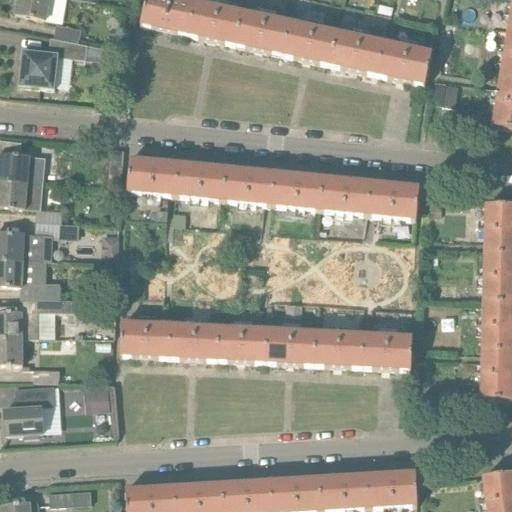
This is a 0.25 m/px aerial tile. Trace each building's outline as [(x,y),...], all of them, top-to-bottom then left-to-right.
[(49,0),(18,0),(15,19),(45,25),(49,0)] [(195,7),(171,2),(162,0),(146,0),(144,15),(140,30),(188,40),(191,25),(195,7)] [(188,40),(235,50),(238,35),(242,17),(218,12),(195,7),(191,25),(188,40)] [(289,27),(266,22),(242,17),(238,35),(235,50),(282,61),(286,45),(289,27)] [(337,38),(313,32),(289,27),(286,45),(282,61),(330,71),(333,55),(337,38)] [(78,47),(80,34),(56,29),(53,42),(78,47)] [(511,35),(507,35),(504,51),(502,67),(499,83),(511,85),(511,35)] [(384,48),(360,43),(337,38),(333,55),(330,71),(377,81),(380,66),(384,48)] [(78,47),(53,42),(49,42),(48,57),(21,54),(17,91),(70,96),(73,63),(85,65),(87,49),(78,47)] [(431,58),(408,53),(384,48),(380,66),(377,81),(424,91),(428,76),(431,58)] [(511,85),(499,83),(497,99),(494,115),(491,131),(511,134),(511,85)] [(434,108),(444,110),(448,88),(437,86),(434,108)] [(444,110),(455,112),(458,90),(448,88),(444,110)] [(0,185),(43,189),(45,163),(0,158),(0,185)] [(130,163),(128,181),(126,197),(150,199),(175,202),(176,186),(178,168),(130,163)] [(223,206),(224,191),(226,173),(178,168),(176,186),(175,202),(199,204),(223,206)] [(107,195),(121,196),(124,170),(109,169),(107,195)] [(226,173),(224,191),(223,206),(247,209),(271,211),(273,195),(274,178),(226,173)] [(295,214),(319,216),(321,200),(322,182),(274,178),(273,195),(271,211),(295,214)] [(343,219),(367,221),(369,205),(371,187),(322,182),(321,200),(319,216),(343,219)] [(0,211),(36,215),(40,215),(40,214),(43,189),(0,185),(0,211)] [(367,221),(391,223),(415,226),(417,209),(419,192),(371,187),(369,205),(367,221)] [(483,258),(511,258),(511,210),(485,209),(484,226),(484,242),(483,258)] [(40,214),(40,215),(36,215),(35,227),(62,229),(62,215),(40,214)] [(0,264),(40,266),(41,253),(50,254),(51,240),(79,242),(80,229),(62,229),(35,227),(34,240),(23,239),(0,238),(0,264)] [(102,265),(118,266),(119,239),(104,239),(102,265)] [(483,274),(482,291),(482,307),(511,307),(511,258),(483,258),(483,274)] [(20,306),(60,304),(60,288),(46,287),(46,266),(40,266),(0,264),(0,291),(20,293),(20,306)] [(0,343),(21,344),(21,343),(39,343),(39,317),(85,317),(85,305),(60,304),(20,306),(20,317),(0,317),(0,343)] [(511,356),(511,307),(482,307),(482,323),(481,339),(481,356),(511,356)] [(120,361),(168,364),(169,346),(170,329),(146,328),(122,327),(121,344),(120,361)] [(218,332),(194,331),(170,329),(169,346),(168,364),(217,366),(218,349),(218,332)] [(217,366),(265,369),(266,351),(267,334),(243,333),(218,332),(218,349),(217,366)] [(313,371),(314,354),(315,337),(291,336),(267,334),(266,351),(265,369),(313,371)] [(313,371),(361,374),(362,356),(363,339),(339,338),(315,337),(314,354),(313,371)] [(410,376),(411,359),(412,342),(387,341),(363,339),(362,356),(361,374),(410,376)] [(21,344),(0,343),(0,370),(22,371),(21,344)] [(480,372),(480,388),(479,404),(511,405),(511,356),(481,356),(480,372)] [(33,387),(59,388),(59,375),(33,373),(33,387)] [(15,414),(3,415),(4,441),(23,440),(23,443),(39,442),(39,439),(42,438),(41,412),(55,411),(53,391),(14,394),(15,414)] [(111,414),(109,392),(87,394),(88,416),(111,414)] [(402,511),(417,511),(416,492),(415,477),(366,480),(367,495),(368,511),(402,511)] [(511,511),(511,478),(482,482),(484,498),(485,511),(511,511)] [(368,511),(367,495),(366,480),(318,482),(319,498),(319,511),(368,511)] [(271,511),(319,511),(319,498),(318,482),(270,485),(271,500),(271,511)] [(271,511),(271,500),(270,485),(221,488),(222,503),(222,511),(271,511)] [(222,511),(222,503),(221,488),(173,491),(174,506),(174,511),(222,511)] [(174,511),(174,506),(173,491),(125,494),(126,508),(125,511),(174,511)] [(49,511),(91,509),(90,496),(48,498),(49,511)]
